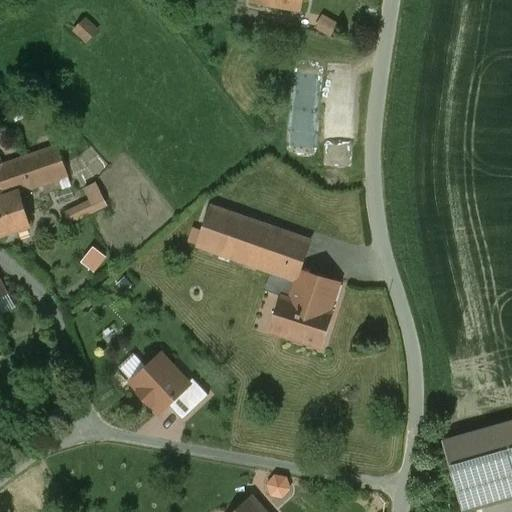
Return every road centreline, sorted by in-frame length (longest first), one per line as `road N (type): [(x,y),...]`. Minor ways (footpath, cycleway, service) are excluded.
road 1 (residential): [(392,0),(368,183),(417,376),(404,490)]
road 2 (residential): [(404,490),(93,437)]
road 3 (residential): [(93,437),(54,318),(33,284),(0,256)]
